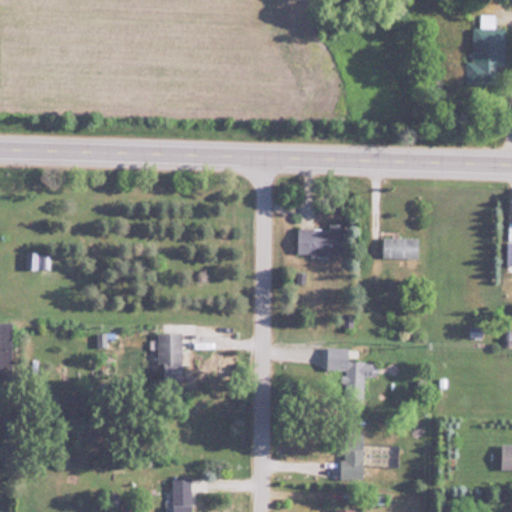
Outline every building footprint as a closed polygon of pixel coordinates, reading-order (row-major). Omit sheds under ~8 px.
[(502,27),(472,27),(472,84),(503,84),(502,27)] [(329,227),(297,227),(297,253),(343,254),(344,222),(329,222),(329,227)] [(418,237),(382,237),(382,258),(418,258),(418,237)] [(26,269),(38,269),(38,252),(26,252),(26,269)] [(0,377),(17,377),(17,322),(0,322),(0,377)] [(158,362),(165,362),(165,377),(183,377),(183,331),(158,331),(158,362)] [(322,373),(350,373),(350,346),(322,346),(322,373)] [(345,430),(344,478),(363,478),(364,430),(345,430)] [(511,442),(501,443),(501,468),(511,468),(511,442)] [(192,511),(193,476),(173,476),(172,511),(192,511)]
